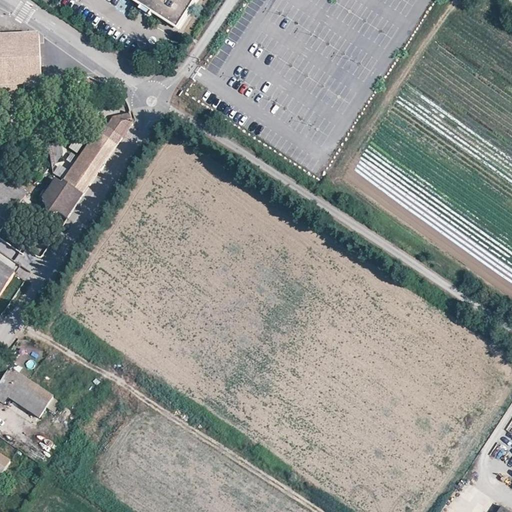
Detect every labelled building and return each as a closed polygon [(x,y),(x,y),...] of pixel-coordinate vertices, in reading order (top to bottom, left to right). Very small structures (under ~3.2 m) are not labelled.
[(134,0),(181,30),(200,0),(134,0)] [(0,89),(24,88),(41,87),(39,38),(2,40),(0,38),(0,89)] [(0,104),(24,103),(24,88),(0,89),(0,104)] [(132,124),(130,114),(112,119),(106,129),(121,140),(121,139),(132,124)] [(121,140),(106,129),(99,139),(115,149),(121,140)] [(115,149),(99,139),(97,138),(93,138),(46,206),(59,215),(66,220),(67,219),(115,149)] [(68,149),(77,154),(81,146),(72,142),(68,149)] [(51,177),(62,176),(60,144),(49,145),(51,177)] [(26,193),(0,175),(0,187),(21,201),(26,193)] [(0,187),(0,218),(6,223),(21,201),(0,187)] [(66,220),(59,215),(57,220),(63,224),(66,220)] [(0,296),(16,273),(0,261),(0,296)] [(24,377),(12,369),(0,386),(0,401),(4,405),(9,399),(24,377)] [(54,398),(24,377),(9,399),(40,420),(54,398)] [(0,480),(12,463),(0,454),(0,480)]
